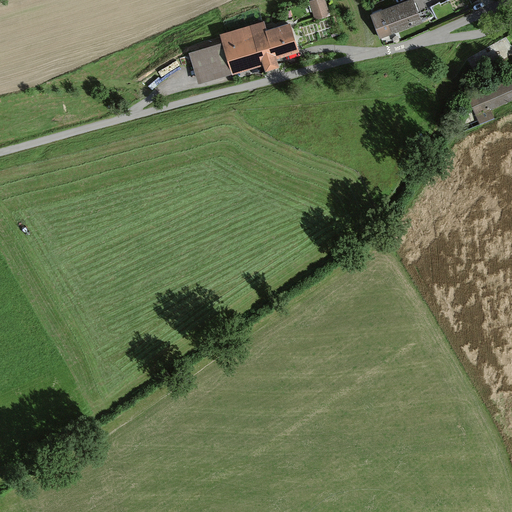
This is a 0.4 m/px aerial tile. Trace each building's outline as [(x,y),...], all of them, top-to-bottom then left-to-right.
[(326,0),(323,0),(313,3),(318,19),(331,15),(326,0)] [(416,0),(414,0),(374,14),(383,38),(425,23),(416,0)] [(452,0),(433,9),(439,21),(485,0),(452,0)] [(226,43),(191,53),(199,84),(265,66),(267,70),(280,66),(278,57),(300,51),(292,25),(267,32),(265,23),(224,34),(226,43)] [(511,80),(470,98),(481,124),(494,118),(491,110),(511,100),(511,80)]
